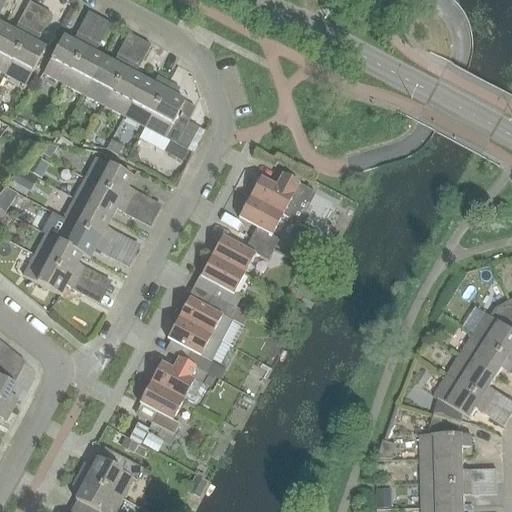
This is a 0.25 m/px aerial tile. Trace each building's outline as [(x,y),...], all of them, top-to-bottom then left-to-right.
[(4,28),(0,34),(0,73),(4,76),(40,10),(28,4),(13,33),(4,28)] [(40,10),(4,76),(25,87),(45,50),(35,45),(51,16),(40,10)] [(63,86),(99,20),(87,14),(72,43),(62,38),(42,75),(63,86)] [(99,20),(63,86),(83,97),(103,60),(94,55),(110,26),(99,20)] [(103,60),(83,97),(103,107),(139,41),(128,35),(112,64),(103,60)] [(139,41),(103,107),(123,118),(143,81),(134,76),(150,47),(139,41)] [(143,81),(123,118),(143,129),(167,85),(156,79),(152,86),(143,81)] [(195,109),(186,105),(184,104),(184,103),(174,98),(178,91),(167,85),(143,129),(170,143),(175,146),(187,124),(195,109)] [(198,130),(195,128),(187,124),(175,146),(186,152),(198,130)] [(110,142),(105,151),(117,157),(122,148),(110,142)] [(170,143),(164,154),(180,162),(186,152),(175,146),(170,143)] [(130,153),(126,162),(134,166),(137,162),(136,156),(130,153)] [(33,158),(25,172),(36,178),(44,164),(33,158)] [(95,160),(84,180),(137,209),(143,198),(127,189),(132,180),(95,160)] [(17,173),(11,183),(21,189),(27,178),(17,173)] [(280,176),(274,187),(260,179),(248,199),(281,217),(282,216),(298,225),(314,194),(298,186),(298,185),(280,176)] [(137,209),(84,180),(73,200),(110,221),(115,212),(131,220),(137,209)] [(272,251),(278,241),(271,237),(281,217),(248,199),(237,220),(255,229),(250,240),(272,251)] [(110,221),(73,200),(62,221),(116,249),(122,238),(106,230),(110,221)] [(0,213),(0,233),(10,221),(1,213),(0,213)] [(62,221),(52,240),(82,257),(81,257),(89,261),(94,252),(110,260),(116,249),(62,221)] [(52,240),(45,236),(33,257),(87,285),(93,274),(77,266),(81,257),(82,257),(52,240)] [(244,250),(221,238),(210,258),(243,276),(254,256),(266,262),(272,251),(250,240),(244,250)] [(87,285),(33,257),(22,277),(60,297),(65,288),(81,297),(87,285)] [(233,295),(243,276),(210,258),(199,279),(217,288),(212,298),(234,310),(235,309),(240,299),(233,295)] [(194,289),(212,298),(217,288),(199,279),(197,283),(194,289)] [(481,288),(492,307),(506,299),(495,280),(481,288)] [(212,298),(194,289),(191,294),(188,299),(206,309),(212,298)] [(188,299),(177,320),(221,343),(232,323),(228,321),(234,310),(212,298),(206,309),(188,299)] [(486,316),(473,336),(511,361),(511,311),(508,303),(494,311),(490,318),(486,316)] [(177,320),(166,340),(189,353),(184,363),(206,375),(212,364),(210,364),(221,344),(221,343),(177,320)] [(511,361),(473,336),(460,357),(495,379),(502,368),(508,372),(507,374),(511,376),(511,361)] [(5,349),(0,355),(0,365),(19,375),(25,364),(5,349)] [(460,357),(447,377),(510,418),(511,415),(511,403),(495,393),(494,394),(488,390),(495,379),(460,357)] [(206,375),(184,363),(178,373),(160,364),(149,384),(182,402),(193,382),(200,386),(205,376),(206,375)] [(206,375),(205,376),(219,383),(225,372),(212,364),(206,375)] [(19,375),(0,365),(0,405),(11,412),(17,401),(10,397),(15,387),(13,386),(19,375)] [(469,420),(476,409),(483,413),(482,414),(504,428),(510,418),(447,377),(434,398),(438,400),(433,417),(461,424),(463,416),(469,420)] [(182,402),(149,384),(138,405),(156,414),(150,425),(172,437),(178,426),(171,422),(182,402)] [(0,405),(0,420),(5,423),(11,412),(0,405)] [(420,437),(420,462),(462,461),(462,448),(470,448),(470,436),(457,436),(461,424),(433,417),(427,437),(420,437)] [(136,425),(128,441),(137,445),(140,447),(148,431),(136,425)] [(148,435),(141,446),(157,455),(163,443),(148,435)] [(124,439),(119,449),(132,456),(137,446),(137,445),(128,441),(125,439),(124,439)] [(103,450),(102,452),(98,461),(96,460),(91,469),(83,465),(77,476),(122,500),(133,481),(136,483),(142,471),(103,450)] [(379,459),(379,460),(392,460),(392,455),(381,451),(380,453),(380,456),(379,459)] [(420,462),(421,486),(496,484),(496,471),(470,472),(470,474),(463,474),(462,461),(420,462)] [(76,502),(70,511),(115,511),(122,500),(77,476),(71,488),(79,492),(74,501),(76,502)] [(196,479),(187,494),(198,500),(199,500),(207,485),(206,484),(196,479)] [(421,486),(421,510),(464,509),(463,496),(471,496),(471,497),(497,497),(496,484),(421,486)] [(389,492),(377,492),(378,510),(390,510),(389,492)]
